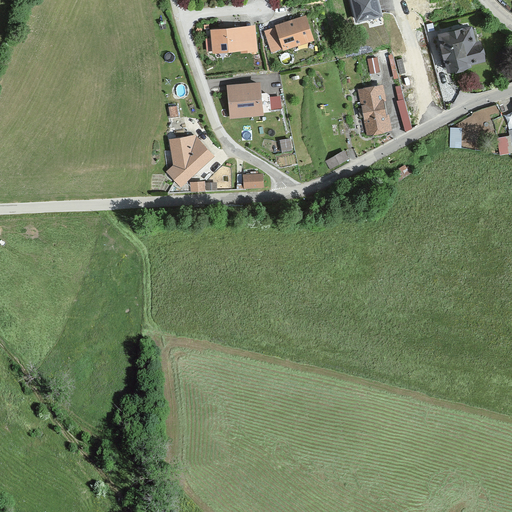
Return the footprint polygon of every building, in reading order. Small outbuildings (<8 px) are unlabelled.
[(377,0),(351,0),(357,22),(381,15),(377,0)] [(313,39),(305,15),(277,25),(277,27),(265,30),(272,50),(283,46),(284,48),(313,39)] [(255,25),(212,29),(214,50),(242,48),(242,51),(257,50),(255,25)] [(475,26),(437,35),(446,73),(468,68),(468,65),(483,61),(475,26)] [(376,58),(369,59),(371,71),(379,70),(376,58)] [(261,114),(258,83),(228,86),(231,117),(261,114)] [(407,129),(414,127),(401,84),(394,86),(407,129)] [(381,85),(357,90),(367,136),(391,132),(381,85)] [(280,96),(270,97),(271,110),(282,109),(280,96)] [(464,129),(503,115),(499,103),(460,118),(464,129)] [(452,146),(463,145),(462,125),(451,126),(452,146)] [(499,135),(500,152),(509,152),(509,135),(499,135)] [(214,158),(195,136),(168,141),(174,166),(167,172),(175,181),(168,193),(192,193),(192,184),(185,184),(214,158)] [(290,139),(280,140),(282,153),(292,151),(290,139)] [(344,152),(326,162),(330,170),(348,159),(344,152)] [(263,175),(242,175),(243,188),(263,188),(263,175)]
